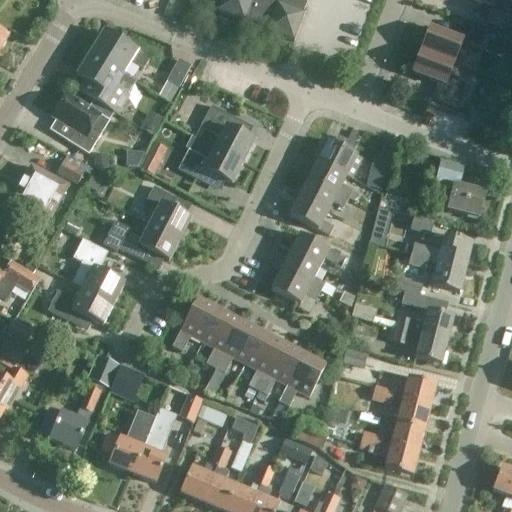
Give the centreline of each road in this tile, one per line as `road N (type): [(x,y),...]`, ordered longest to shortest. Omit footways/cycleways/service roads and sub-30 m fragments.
road 1 (residential): [(119,357),(152,288),(219,268),(231,256),(306,91)]
road 2 (residential): [(306,91),(101,10),(74,11)]
road 3 (residential): [(511,168),(353,109)]
road 4 (residential): [(478,397),(511,262)]
road 5 (residential): [(0,122),(74,11)]
